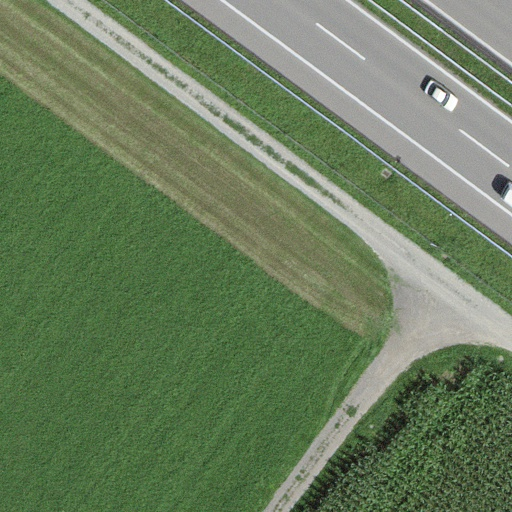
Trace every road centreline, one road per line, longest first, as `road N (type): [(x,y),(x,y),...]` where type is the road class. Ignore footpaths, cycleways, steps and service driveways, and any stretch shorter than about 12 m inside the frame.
road 1 (track): [(0,0),(511,373)]
road 2 (motorway): [(282,0),(511,171)]
road 3 (track): [(436,318),(289,511)]
